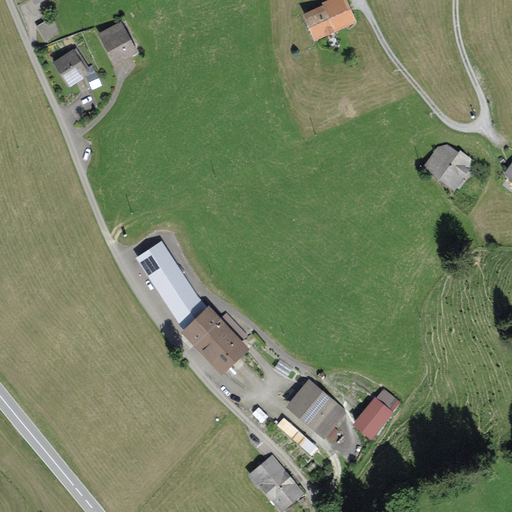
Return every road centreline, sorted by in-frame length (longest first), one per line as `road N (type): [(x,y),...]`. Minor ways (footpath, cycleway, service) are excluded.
road 1 (residential): [(311,493),(210,385),(124,271),(7,0)]
road 2 (secondary): [(0,395),(94,511)]
